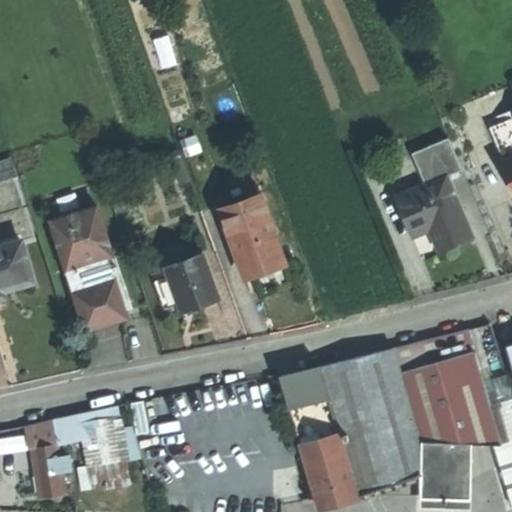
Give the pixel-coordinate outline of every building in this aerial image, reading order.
[(431,188),(401,201),(418,239),(436,231),(446,254),(458,249),(477,241),(451,180),(467,173),(453,141),(418,157),(431,188)] [(16,149),(0,155),(0,162),(1,167),(20,161),(16,149)] [(272,198),(228,208),(238,250),(250,247),(256,270),(272,265),(288,261),(272,198)] [(100,207),(52,225),(90,327),(97,325),(101,329),(106,329),(111,327),(117,324),(124,319),(126,314),(132,310),(113,259),(118,257),(100,207)] [(36,242),(0,250),(0,307),(3,306),(1,293),(17,290),(45,284),(36,242)] [(250,247),(238,250),(244,273),(256,270),(250,247)] [(175,275),(161,281),(172,310),(179,307),(185,304),(189,312),(226,297),(211,256),(173,271),(175,275)] [(3,306),(19,303),(17,290),(1,293),(3,306)] [(457,336),(404,349),(428,440),(480,441),(481,445),(488,445),(496,445),(502,467),(511,463),(511,416),(508,418),(499,421),(477,350),(466,354),(457,336)] [(316,372),(285,381),(310,467),(348,457),(359,496),(428,473),(428,440),(404,349),(316,372)] [(511,401),(503,405),(508,418),(511,416),(511,401)] [(53,421),(30,427),(35,450),(59,445),(53,421)] [(428,440),(428,473),(478,474),(480,441),(428,440)] [(59,445),(35,450),(42,496),(67,491),(63,470),(61,458),(59,445)] [(74,455),(61,458),(63,470),(71,469),(76,468),(74,455)] [(348,457),(310,467),(323,510),(360,500),(359,496),(348,457)] [(511,463),(502,467),(511,498),(511,463)] [(71,469),(63,470),(67,491),(74,490),(71,469)]
